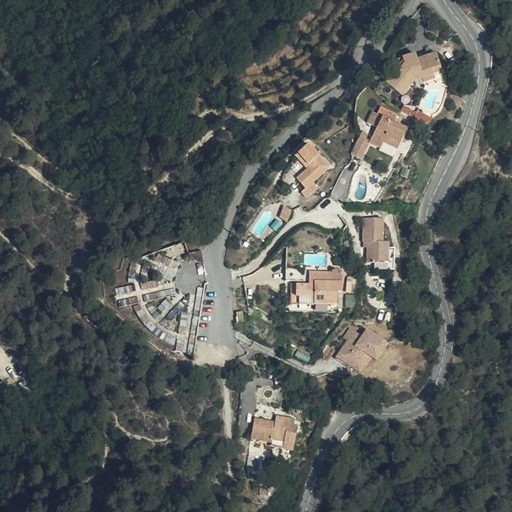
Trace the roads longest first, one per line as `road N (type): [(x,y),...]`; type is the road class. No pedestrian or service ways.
road 1 (tertiary): [(304,511),(340,422),(417,409),(442,371),(446,318),(427,214),(467,126),(480,71),(473,35),(444,0)]
road 2 (residential): [(416,0),(369,67),(260,160),(239,196),(219,263),(222,342)]
road 3 (track): [(311,114),(256,118),(215,134),(157,190),(119,211),(79,206),(0,164)]
